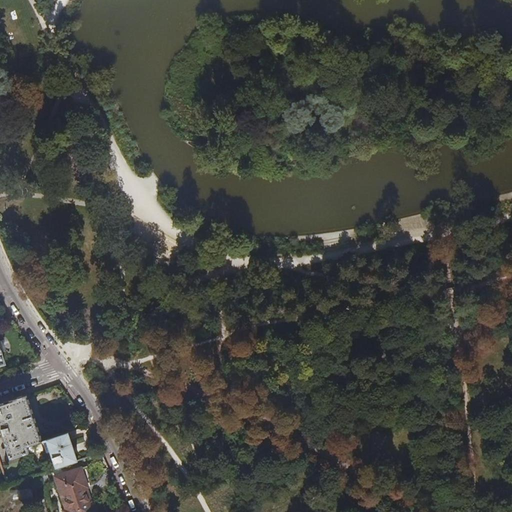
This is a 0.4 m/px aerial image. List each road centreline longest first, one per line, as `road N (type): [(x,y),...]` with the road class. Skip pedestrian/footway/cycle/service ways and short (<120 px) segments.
road 1 (track): [(284,266),(241,266),(134,203),(58,46),(67,0)]
road 2 (track): [(408,511),(258,416),(127,365),(98,358),(77,370)]
road 3 (track): [(511,218),(284,266)]
road 4 (residential): [(62,366),(106,433),(141,511)]
